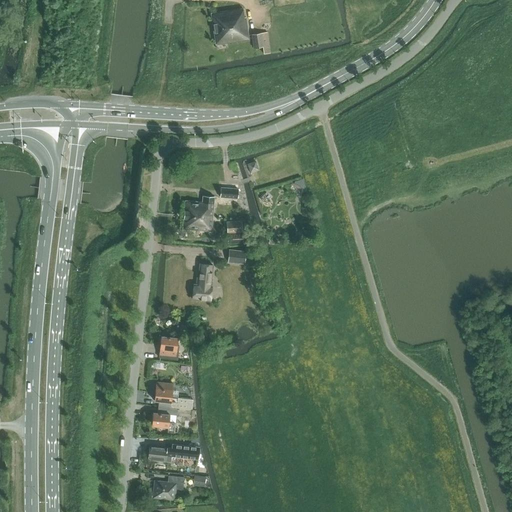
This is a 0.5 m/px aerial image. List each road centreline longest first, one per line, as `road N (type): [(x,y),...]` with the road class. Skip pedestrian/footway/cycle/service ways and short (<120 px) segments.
road 1 (unclassified): [(121,511),(162,151),(241,138),(295,118),(408,56),(455,0)]
road 2 (primary): [(58,125),(34,362),(32,511)]
road 3 (primary): [(53,511),(56,352),(79,125)]
road 4 (secondary): [(317,90),(233,113),(71,105)]
road 5 (secondary): [(79,125),(236,128),(317,90)]
road 6 (secondary): [(317,90),(402,40),(435,0)]
